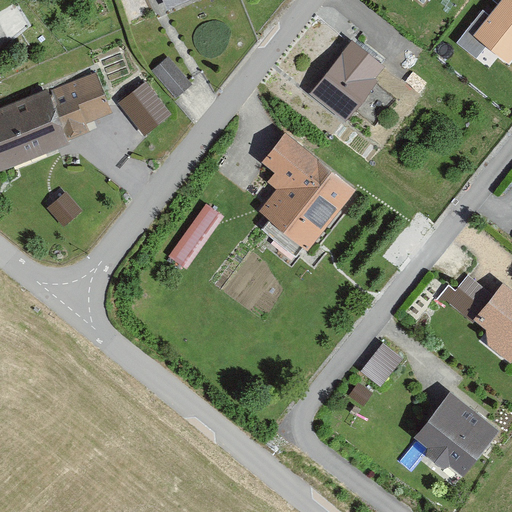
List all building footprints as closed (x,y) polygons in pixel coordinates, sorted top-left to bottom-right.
[(157,0),(165,16),(201,0),(157,0)] [(511,61),(511,0),(499,0),(487,17),(480,11),(464,32),(509,66),(511,61)] [(383,70),(348,44),(309,97),(344,123),(383,70)] [(186,89),(165,64),(151,76),(171,101),(186,89)] [(43,98),(42,94),(0,110),(0,175),(66,149),(63,144),(86,134),(83,127),(109,117),(93,78),(43,98)] [(167,119),(145,89),(119,109),(141,138),(167,119)] [(354,192),(282,136),(259,165),(273,175),(265,185),(276,192),(258,215),(307,253),(354,192)] [(50,201),(62,220),(77,210),(65,191),(50,201)] [(220,219),(205,208),(166,260),(181,271),(220,219)] [(484,333),(488,349),(509,365),(511,360),(511,296),(501,288),(493,299),(466,279),(446,304),(484,333)] [(400,361),(380,348),(362,376),(382,389),(400,361)] [(496,433),(447,395),(412,441),(428,453),(424,458),(444,473),(449,467),(462,477),(496,433)]
